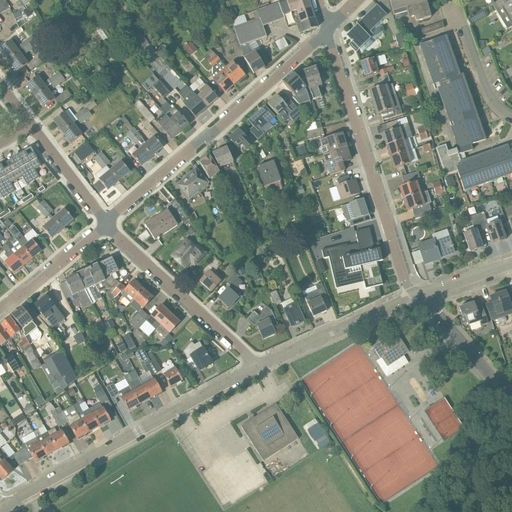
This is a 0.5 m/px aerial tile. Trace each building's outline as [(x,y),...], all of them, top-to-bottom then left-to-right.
[(4,0),(0,0),(0,4),(4,12),(9,9),(4,0)] [(125,0),(120,4),(124,11),(131,6),(127,0),(125,0)] [(170,0),(166,3),(170,10),(182,1),(181,0),(170,0)] [(296,11),(310,6),(308,0),(285,0),(286,1),(287,1),(289,9),(290,13),(296,11)] [(415,17),(416,22),(431,18),(425,0),(388,0),(394,20),(408,16),(409,19),(415,17)] [(511,0),(500,0),(496,2),(500,8),(503,7),(511,22),(511,0)] [(182,1),(170,10),(172,13),(184,5),(182,1)] [(289,9),(287,1),(286,1),(280,3),(282,11),(289,9)] [(243,56),(244,60),(253,75),(264,68),(255,53),(253,54),(248,44),(266,38),(263,27),(285,19),(282,11),(280,3),(279,3),(256,11),(259,19),(233,28),(236,35),(243,56)] [(359,49),(371,37),(370,36),(372,34),(369,32),(386,16),(376,5),(359,22),(362,24),(358,27),(357,27),(347,37),(359,49)] [(301,24),(314,19),(310,6),(296,11),(298,17),(294,18),(296,25),(301,24)] [(485,10),(467,20),(471,26),(488,15),(485,10)] [(71,24),(66,16),(59,21),(64,28),(71,24)] [(301,24),(296,25),(300,34),(317,28),(317,27),(314,19),(301,24)] [(18,35),(20,33),(25,30),(23,26),(16,32),(18,35)] [(32,36),(16,48),(10,41),(0,48),(0,50),(8,61),(34,41),(35,41),(45,33),(42,28),(32,36)] [(402,34),(395,37),(399,50),(407,48),(402,34)] [(236,58),(243,56),(236,35),(230,41),(236,58)] [(282,50),(291,46),(287,37),(278,41),(282,50)] [(511,174),(511,151),(509,152),(507,146),(502,148),(503,151),(495,154),(494,151),(489,153),(490,156),(482,158),(481,155),(476,157),(477,160),(469,163),(468,160),(463,162),(464,165),(461,166),(458,155),(463,154),(472,151),(470,146),(485,140),(462,75),(459,76),(446,37),(419,46),(421,51),(424,50),(427,58),(424,59),(426,64),(428,63),(431,71),(428,72),(430,77),(433,76),(437,90),(440,89),(443,96),(440,97),(442,103),(445,102),(448,109),(445,110),(447,116),(449,115),(452,122),(449,123),(451,129),(454,128),(457,135),(454,136),(456,142),(459,141),(461,148),(448,152),(445,145),(435,148),(445,176),(457,172),(464,192),(511,174)] [(17,72),(28,64),(22,57),(37,45),(35,41),(34,41),(8,61),(17,72)] [(183,48),(190,56),(197,50),(190,42),(183,48)] [(482,56),(490,51),(487,45),(479,50),(482,56)] [(222,71),(234,84),(244,76),(232,62),(226,68),(210,50),(207,53),(207,54),(210,58),(216,65),(222,71)] [(216,65),(210,58),(207,61),(213,68),(216,65)] [(407,58),(401,59),(404,69),(410,67),(407,58)] [(105,59),(99,64),(102,68),(108,63),(105,59)] [(365,77),(378,73),(374,59),(360,63),(365,77)] [(183,67),(190,75),(195,70),(188,62),(183,67)] [(316,67),(303,72),(308,86),(313,100),(321,98),(317,87),(331,82),(328,71),(318,74),(316,67)] [(222,71),(213,80),(225,93),(234,84),(222,71)] [(509,78),(506,71),(501,74),(504,80),(509,78)] [(26,85),(35,97),(61,76),(58,72),(43,84),(38,77),(26,85)] [(293,73),(282,83),(295,98),(299,95),(307,103),(311,100),(306,88),(302,85),(297,79),(293,73)] [(373,103),(390,98),(386,85),(390,84),(388,78),(389,78),(388,74),(381,76),(381,77),(377,79),(380,87),(378,88),(378,87),(376,88),(376,89),(369,91),(373,103)] [(44,108),(55,100),(49,92),(65,80),(61,76),(35,97),(44,108)] [(170,93),(159,80),(152,86),(163,99),(170,93)] [(193,93),(207,109),(217,99),(204,84),(193,93)] [(406,92),(413,90),(412,84),(404,86),(406,92)] [(413,90),(406,92),(408,98),(415,96),(413,90)] [(193,93),(182,102),(196,118),(207,109),(193,93)] [(381,113),(383,120),(402,114),(396,96),(390,98),(373,103),(377,115),(381,113)] [(301,113),(298,110),(292,103),(287,107),(277,97),(267,105),(283,123),(289,118),(293,123),(301,113)] [(413,104),(407,99),(402,105),(409,110),(413,104)] [(155,119),(138,100),(133,105),(149,124),(155,119)] [(78,121),(89,112),(86,107),(74,116),(78,121)] [(174,108),(165,115),(180,132),(189,125),(174,108)] [(269,123),(274,119),(264,108),(249,122),(254,128),(250,131),(257,139),(272,127),(269,123)] [(62,132),(73,124),(70,119),(65,112),(53,121),(62,132)] [(92,116),(89,112),(78,121),(80,124),(92,116)] [(165,115),(164,113),(155,121),(171,140),(180,132),(165,115)] [(331,126),(334,135),(348,131),(345,122),(331,126)] [(82,136),(76,128),(73,124),(62,132),(71,144),(82,136)] [(419,135),(426,133),(424,127),(417,129),(419,135)] [(130,131),(139,142),(143,139),(134,128),(130,131)] [(307,141),(311,140),(320,137),(320,136),(324,135),(322,128),(317,130),(304,133),(307,141)] [(386,146),(403,140),(400,128),(392,131),(392,130),(389,131),(389,132),(383,134),(386,146)] [(242,145),(246,150),(252,145),(239,130),(229,139),(238,149),(242,145)] [(135,146),(139,142),(130,131),(126,135),(135,146)] [(426,133),(419,135),(420,141),(428,139),(426,133)] [(328,154),(346,148),(342,134),(332,137),(324,140),(324,141),(320,143),(321,148),(326,146),(328,154)] [(142,146),(152,157),(163,148),(153,137),(142,146)] [(390,157),(407,152),(403,140),(386,146),(390,157)] [(424,153),(431,151),(429,144),(422,147),(424,153)] [(142,146),(131,156),(141,167),(152,157),(142,146)] [(219,169),(233,163),(227,148),(213,154),(219,169)] [(297,158),(307,154),(306,150),(299,153),(297,148),(293,149),(297,158)] [(330,169),(332,175),(344,172),(341,163),(350,161),(346,148),(328,154),(329,154),(324,156),(327,169),(330,169)] [(18,156),(33,182),(39,178),(35,170),(41,167),(32,152),(26,155),(25,152),(18,156)] [(97,155),(106,166),(110,163),(101,152),(97,155)] [(401,168),(403,167),(403,166),(411,164),(407,152),(390,157),(394,169),(401,167),(401,168)] [(106,166),(97,155),(93,159),(102,170),(106,166)] [(27,185),(33,182),(18,156),(11,159),(13,162),(8,165),(17,181),(22,177),(27,185)] [(215,176),(219,173),(209,157),(200,164),(205,172),(216,195),(223,191),(215,176)] [(110,171),(119,182),(130,172),(121,162),(110,171)] [(281,182),(276,171),(273,162),(257,168),(260,177),(264,188),(265,191),(270,189),(269,186),(274,184),(277,191),(282,189),(280,182),(281,182)] [(0,165),(0,179),(9,195),(15,192),(11,184),(17,181),(8,165),(3,168),(1,165),(0,165)] [(119,182),(110,171),(99,180),(100,181),(105,188),(107,191),(119,182)] [(199,192),(208,184),(196,171),(187,178),(199,192)] [(403,199),(420,194),(424,193),(420,181),(417,172),(416,172),(406,175),(409,184),(406,185),(400,188),(403,199)] [(337,186),(342,199),(360,194),(355,180),(351,181),(349,175),(337,179),(339,185),(337,186)] [(454,182),(453,176),(445,178),(447,185),(454,182)] [(190,200),(199,192),(187,178),(177,186),(190,200)] [(0,193),(3,199),(9,195),(0,179),(0,193)] [(99,194),(105,188),(100,181),(93,186),(99,194)] [(434,189),(441,187),(439,181),(432,184),(434,189)] [(302,186),(296,189),(299,195),(305,193),(302,186)] [(441,187),(434,189),(435,195),(442,193),(441,187)] [(426,192),(420,194),(403,199),(407,211),(412,210),(415,220),(423,217),(431,214),(432,214),(428,204),(430,204),(426,192)] [(178,204),(175,200),(170,203),(183,224),(188,220),(178,204)] [(348,222),(350,228),(360,224),(358,219),(368,216),(363,200),(341,207),(346,222),(348,222)] [(40,204),(49,215),(53,211),(44,201),(40,204)] [(45,218),(49,215),(40,204),(35,208),(45,218)] [(53,219),(62,229),(73,220),(64,210),(53,219)] [(177,226),(167,211),(144,226),(154,241),(157,239),(158,240),(159,239),(158,239),(177,226)] [(199,222),(194,212),(189,215),(194,224),(199,222)] [(477,215),(482,231),(487,229),(493,244),(505,240),(499,222),(488,225),(483,212),(477,215)] [(433,220),(431,214),(423,217),(425,223),(433,220)] [(474,230),(463,234),(470,252),(482,248),(477,232),(482,231),(477,215),(470,217),(474,230)] [(62,229),(53,219),(42,229),(51,239),(62,229)] [(22,247),(32,259),(41,252),(31,240),(28,243),(24,238),(23,239),(13,227),(8,230),(19,243),(22,247)] [(352,271),(361,269),(365,289),(382,285),(369,229),(355,232),(360,253),(357,254),(355,245),(349,246),(348,244),(335,248),(337,254),(329,256),(334,281),(348,277),(346,270),(352,269),(352,271)] [(445,239),(445,237),(418,246),(424,265),(439,260),(439,258),(453,253),(451,247),(453,247),(450,238),(445,239)] [(195,246),(188,240),(172,257),(184,268),(190,261),(194,265),(201,257),(206,252),(197,244),(195,246)] [(5,245),(6,245),(23,267),(32,259),(22,247),(19,243),(14,247),(10,241),(5,245)] [(4,252),(0,255),(0,257),(14,274),(23,267),(6,245),(2,248),(1,248),(4,252)] [(207,265),(211,269),(200,282),(211,292),(221,282),(212,274),(221,264),(214,257),(207,265)] [(111,294),(120,284),(115,280),(113,281),(110,275),(118,272),(112,258),(97,265),(105,281),(108,289),(111,294)] [(113,299),(114,299),(111,294),(108,289),(105,281),(97,265),(87,270),(99,294),(104,291),(109,301),(113,299)] [(101,299),(99,294),(87,270),(77,275),(92,305),(96,303),(95,301),(100,299),(101,299)] [(258,270),(250,273),(255,284),(263,281),(258,270)] [(226,282),(230,287),(218,299),(228,308),(238,298),(233,293),(242,283),(238,279),(239,277),(235,273),(226,282)] [(82,310),(92,305),(77,275),(65,280),(66,282),(59,285),(65,300),(77,294),(80,301),(78,302),(82,310)] [(133,281),(121,296),(130,304),(143,290),(133,281)] [(114,299),(118,296),(125,288),(120,284),(111,294),(114,299)] [(317,290),(304,296),(313,318),(326,312),(320,297),(326,295),(321,284),(315,286),(317,290)] [(133,328),(146,314),(142,310),(152,299),(143,290),(130,304),(129,305),(138,313),(129,324),(133,328)] [(269,294),(275,307),(282,304),(276,291),(269,294)] [(491,321),(511,313),(511,312),(505,292),(490,298),(492,303),(485,305),(491,321)] [(53,329),(61,323),(65,319),(46,296),(34,306),(53,329)] [(459,308),(462,317),(460,317),(463,323),(466,322),(468,326),(479,322),(481,326),(488,324),(482,307),(475,309),(474,303),(459,308)] [(296,304),(283,310),(291,327),(304,322),(296,304)] [(146,322),(155,330),(169,314),(160,306),(150,318),(146,314),(133,328),(137,331),(146,322)] [(275,335),(272,328),(277,325),(271,311),(266,307),(258,316),(254,312),(247,320),(254,327),(256,326),(263,340),(275,335)] [(24,337),(30,346),(38,339),(32,332),(36,329),(31,322),(32,322),(21,308),(11,316),(22,330),(24,334),(23,334),(24,337)] [(164,348),(172,338),(168,335),(179,323),(169,314),(155,330),(164,339),(160,344),(164,348)] [(0,326),(11,339),(20,331),(9,318),(0,325),(0,326)] [(0,344),(2,347),(11,339),(0,326),(0,344)] [(126,342),(131,340),(129,334),(123,337),(126,342)] [(404,357),(403,356),(409,352),(397,334),(393,336),(392,336),(373,348),(380,359),(382,358),(388,367),(404,357)] [(30,346),(24,337),(21,340),(22,341),(19,344),(24,352),(34,370),(40,367),(29,346),(30,346)] [(116,345),(121,353),(127,350),(122,341),(116,345)] [(190,372),(197,369),(199,372),(212,365),(199,343),(195,345),(191,343),(183,352),(186,358),(183,360),(190,372)] [(44,361),(46,364),(41,367),(56,395),(77,379),(67,360),(62,351),(44,361)] [(3,357),(8,364),(13,374),(20,370),(10,352),(3,357)] [(146,355),(156,374),(161,371),(151,352),(146,355)] [(151,376),(156,374),(146,355),(141,357),(149,372),(151,376)] [(507,360),(498,364),(502,372),(511,367),(507,360)] [(175,368),(163,375),(170,387),(182,381),(175,368)] [(123,376),(132,392),(139,405),(150,399),(140,382),(138,378),(130,382),(126,375),(123,376)] [(153,380),(151,376),(140,382),(150,399),(161,393),(154,379),(153,380)] [(105,387),(111,398),(119,394),(113,383),(105,387)] [(65,392),(69,398),(76,394),(72,388),(65,392)] [(99,403),(100,405),(108,401),(102,389),(95,393),(94,394),(99,403)] [(139,405),(132,392),(121,398),(128,411),(139,405)] [(445,400),(428,411),(444,438),(453,433),(451,429),(457,425),(457,426),(460,425),(445,400)] [(77,403),(72,406),(77,414),(82,421),(88,433),(99,427),(92,415),(89,409),(83,413),(77,403)] [(92,415),(99,427),(110,421),(102,408),(100,405),(99,403),(89,409),(92,415)] [(275,404),(240,427),(263,462),(298,439),(275,404)] [(34,411),(32,406),(31,405),(22,410),(26,416),(34,411)] [(54,410),(63,426),(68,423),(77,439),(88,433),(82,421),(77,414),(71,417),(70,416),(66,418),(62,411),(62,412),(59,407),(54,410)] [(58,428),(63,426),(54,410),(51,412),(50,412),(58,428)] [(16,415),(20,421),(25,418),(21,412),(16,415)] [(36,438),(46,456),(57,450),(47,433),(41,436),(38,430),(33,432),(36,438)] [(47,433),(57,450),(68,444),(61,431),(50,437),(47,432),(47,433)] [(35,462),(46,456),(36,438),(20,447),(22,450),(28,461),(33,458),(35,462)] [(1,449),(0,449),(0,465),(4,462),(5,462),(9,458),(1,449)] [(24,463),(28,461),(22,450),(17,452),(24,463)] [(19,466),(24,463),(17,452),(13,455),(14,457),(19,466)] [(5,462),(4,462),(0,465),(0,478),(2,480),(13,471),(5,462)]
